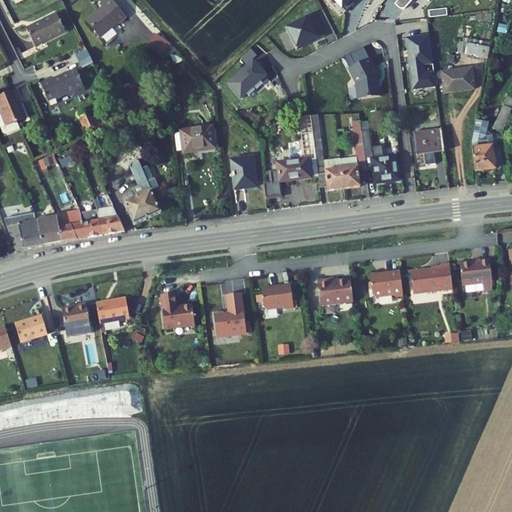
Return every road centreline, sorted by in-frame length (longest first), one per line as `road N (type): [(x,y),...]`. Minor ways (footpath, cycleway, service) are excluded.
road 1 (tertiary): [(415,215),(93,257),(0,281)]
road 2 (residential): [(287,72),(371,29),(386,32),(415,215)]
